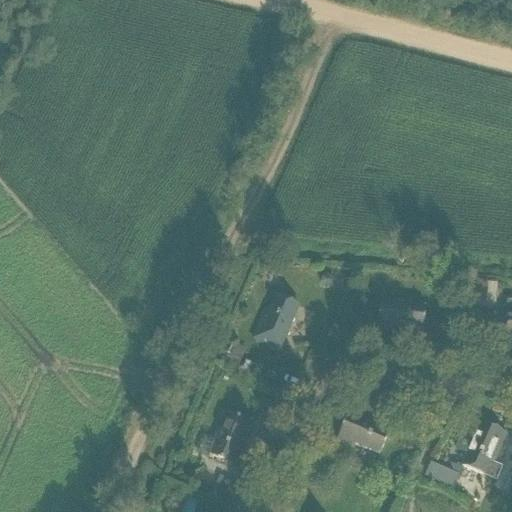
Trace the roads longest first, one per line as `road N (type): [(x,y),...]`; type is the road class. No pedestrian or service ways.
road 1 (track): [(330,15),(112,511)]
road 2 (unclassified): [(511,383),(342,369),(305,381),(250,511)]
road 3 (track): [(259,0),(511,61)]
